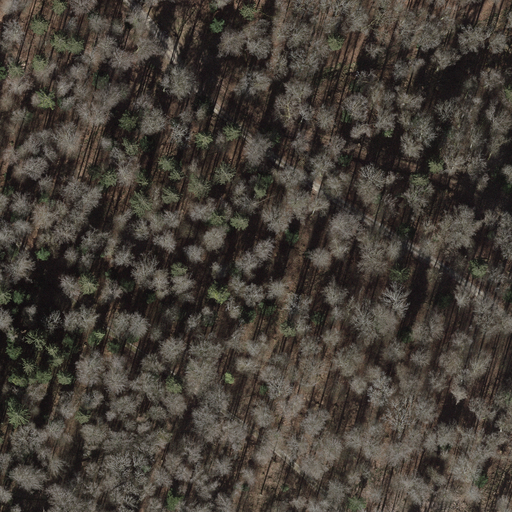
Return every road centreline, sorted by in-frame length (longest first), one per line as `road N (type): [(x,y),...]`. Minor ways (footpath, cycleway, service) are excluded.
road 1 (track): [(126,0),(187,66),(198,90),(303,178),(427,255),(511,326)]
road 2 (track): [(341,511),(285,453),(82,311),(0,215)]
road 3 (track): [(511,229),(438,175),(290,130),(254,112),(215,76),(187,66)]
road 4 (track): [(146,511),(174,424),(201,395)]
